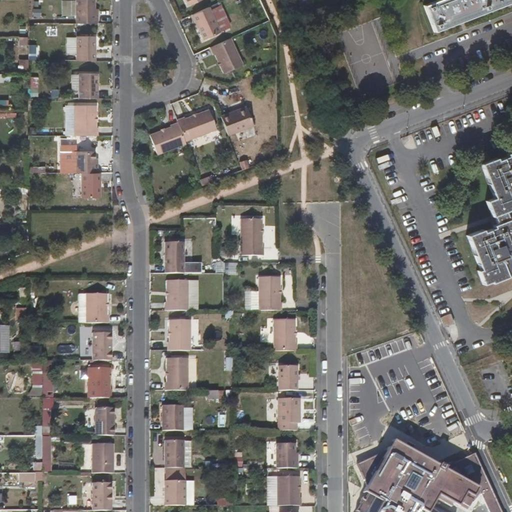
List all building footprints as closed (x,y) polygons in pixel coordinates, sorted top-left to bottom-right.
[(72,0),(73,23),(96,23),(96,15),(94,15),(94,0),(72,0)] [(433,32),(511,1),(511,0),(440,0),(423,7),(433,32)] [(219,32),(208,8),(192,15),(203,39),(219,32)] [(76,36),(76,60),(94,60),(94,36),(76,36)] [(243,65),(231,38),(210,47),(214,56),(215,55),(223,75),(243,65)] [(79,74),(79,98),(96,98),(96,73),(79,74)] [(252,126),(245,108),(220,117),(228,135),(252,126)] [(185,120),(183,118),(177,121),(178,123),(184,142),(215,130),(208,111),(185,120)] [(76,114),(76,135),(96,136),(96,127),(94,127),(94,114),(76,114)] [(186,144),(184,142),(178,123),(170,126),(170,127),(149,136),(156,155),(186,144)] [(511,151),(506,154),(507,157),(496,161),(494,158),(480,165),(493,199),(486,202),(491,216),(493,215),(505,212),(511,208),(511,151)] [(75,152),(75,173),(80,173),(97,173),(96,165),(94,165),(94,160),(94,152),(75,152)] [(238,164),(241,171),(248,168),(245,161),(238,164)] [(80,203),(98,204),(98,173),(97,173),(80,173),(80,203)] [(210,175),(199,179),(202,186),(212,182),(210,175)] [(505,212),(493,215),(496,224),(507,220),(505,212)] [(261,220),(239,220),(239,256),(263,256),(262,249),(260,249),(261,220)] [(511,232),(507,220),(496,224),(492,226),(493,229),(482,233),(481,230),(466,235),(479,269),(477,271),(482,284),(489,281),(489,283),(511,274),(511,232)] [(182,244),(164,244),(164,273),(182,274),(182,244)] [(258,278),(257,312),(280,312),(280,304),(278,304),(278,278),(258,278)] [(164,304),(164,311),(187,311),(187,282),(166,282),(166,304),(164,304)] [(106,296),(85,295),(85,323),(108,324),(108,317),(106,317),(106,296)] [(449,315),(440,318),(443,328),(453,324),(449,315)] [(167,343),(167,351),(189,351),(189,321),(168,321),(168,343),(167,343)] [(274,321),(274,352),(297,352),(297,344),(295,344),(295,321),(274,321)] [(111,334),(92,334),(92,361),(110,361),(111,334)] [(39,358),(39,346),(29,346),(29,357),(39,358)] [(342,388),(355,388),(354,357),(341,357),(342,388)] [(42,361),(42,398),(53,398),(53,361),(42,361)] [(164,384),(164,391),(187,392),(188,362),(166,362),(166,384),(164,384)] [(278,367),(277,392),(296,392),(296,367),(278,367)] [(88,370),(87,399),(111,399),(111,391),(109,391),(109,369),(88,370)] [(53,411),(53,398),(42,398),(42,411),(53,411)] [(278,401),(278,432),(296,432),(296,424),(299,424),(299,400),(278,401)] [(161,407),(162,431),(182,431),(182,407),(161,407)] [(113,409),(95,409),(95,434),(114,433),(113,409)] [(51,474),(51,436),(43,436),(42,474),(51,474)] [(165,442),(164,469),(183,469),(183,442),(165,442)] [(276,444),(276,470),(298,470),(297,462),(295,462),(295,445),(276,444)] [(92,445),(92,474),(113,474),(113,445),(92,445)] [(421,511),(423,507),(425,509),(431,499),(428,498),(431,493),(436,496),(434,498),(450,507),(451,505),(456,508),(463,494),(471,499),(481,495),(485,504),(495,500),(484,477),(469,483),(468,484),(457,478),(457,477),(445,467),(438,464),(436,468),(432,466),(430,467),(426,465),(424,469),(414,464),(417,460),(412,457),(414,454),(406,449),(404,453),(400,451),(398,455),(388,449),(387,451),(382,460),(377,457),(362,464),(364,469),(359,471),(366,487),(364,491),(368,494),(364,501),(362,500),(356,511),(421,511)] [(359,471),(364,469),(362,464),(377,457),(382,460),(387,451),(356,465),(359,471)] [(484,477),(474,454),(445,467),(457,477),(457,478),(468,484),(469,483),(484,477)] [(33,474),(42,474),(42,464),(33,464),(33,474)] [(278,478),(277,507),(301,506),(300,498),(299,498),(298,478),(278,478)] [(165,482),(165,506),(185,506),(185,482),(165,482)] [(93,484),(92,511),(111,511),(111,484),(93,484)] [(500,511),(495,500),(485,504),(488,511),(500,511)]
